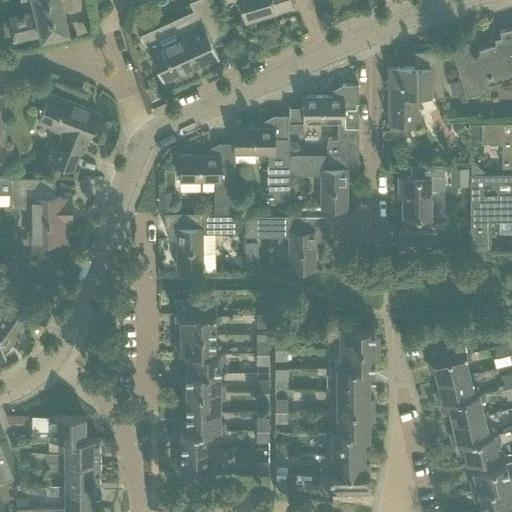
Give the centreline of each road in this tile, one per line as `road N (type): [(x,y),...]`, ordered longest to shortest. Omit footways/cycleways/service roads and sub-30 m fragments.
road 1 (residential): [(373,37),(149,133)]
road 2 (residential): [(125,419),(145,394),(146,279),(142,228),(115,201)]
road 3 (residential): [(338,236),(366,236),(377,227),(373,37)]
road 4 (residential): [(402,511),(396,327)]
road 5 (residential): [(0,77),(102,71),(124,85),(149,133)]
road 6 (residential): [(115,201),(51,357)]
road 7 (residential): [(265,511),(135,498)]
